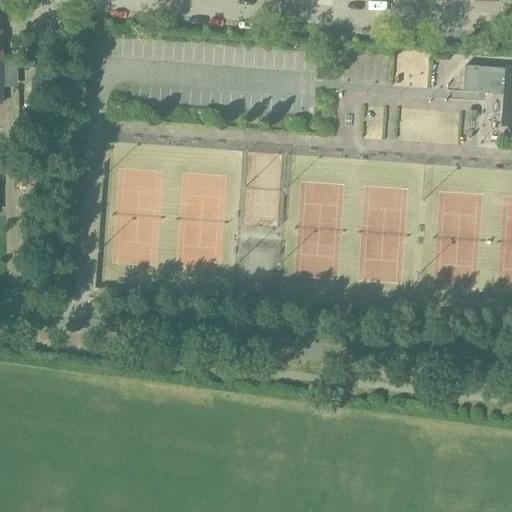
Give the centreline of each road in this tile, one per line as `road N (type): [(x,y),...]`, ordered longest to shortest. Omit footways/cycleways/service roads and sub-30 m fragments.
road 1 (unclassified): [(131,0),(511,12)]
road 2 (unclassified): [(0,316),(141,334)]
